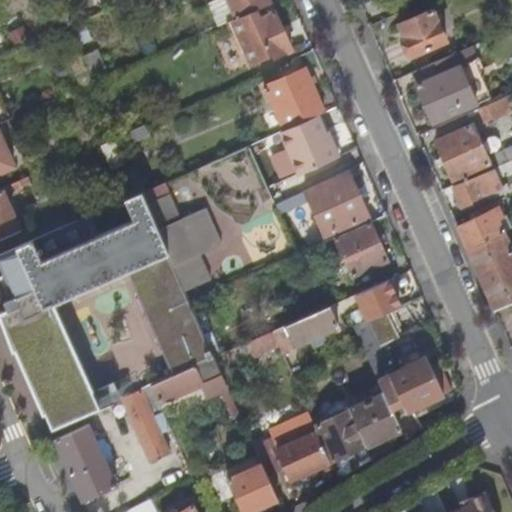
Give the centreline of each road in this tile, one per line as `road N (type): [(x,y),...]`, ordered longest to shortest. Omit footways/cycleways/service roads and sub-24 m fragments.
road 1 (residential): [(325,0),(505,409)]
road 2 (residential): [(337,511),(505,409)]
